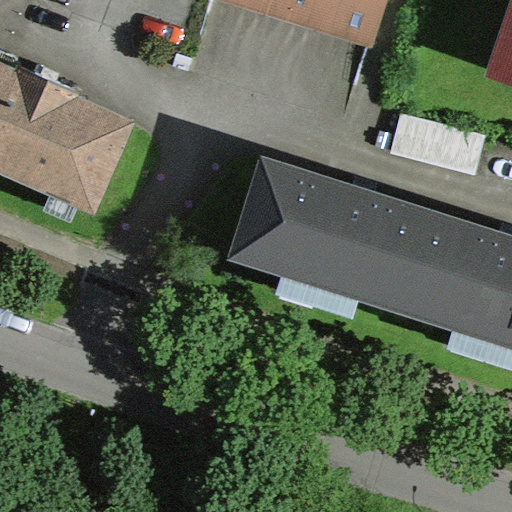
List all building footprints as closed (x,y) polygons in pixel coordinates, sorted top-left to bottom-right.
[(263,0),(373,35),(384,0),(263,0)] [(511,23),(496,70),(511,75),(511,23)] [(0,162),(93,204),(130,121),(72,95),(74,89),(60,83),(61,81),(38,71),(37,72),(22,66),(20,72),(0,63),(0,162)] [(403,115),(395,149),(474,169),(483,135),(403,115)] [(511,235),(266,158),(237,250),(511,336),(511,235)]
